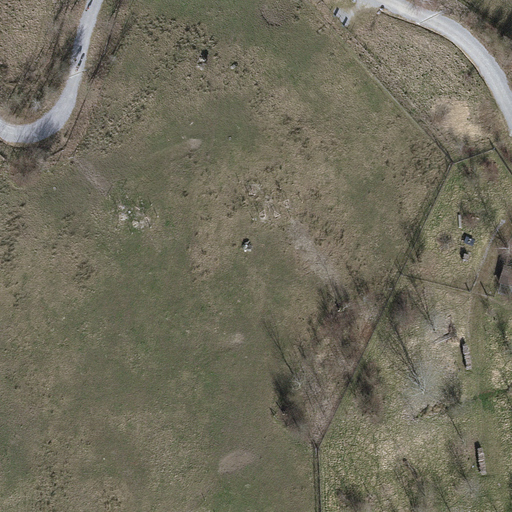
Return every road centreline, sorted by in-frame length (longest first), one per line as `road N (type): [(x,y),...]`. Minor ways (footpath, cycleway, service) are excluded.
road 1 (track): [(511,215),(477,294),(473,332),(486,412)]
road 2 (track): [(97,0),(60,118),(33,137),(0,127)]
road 3 (track): [(511,117),(465,42),(373,0)]
